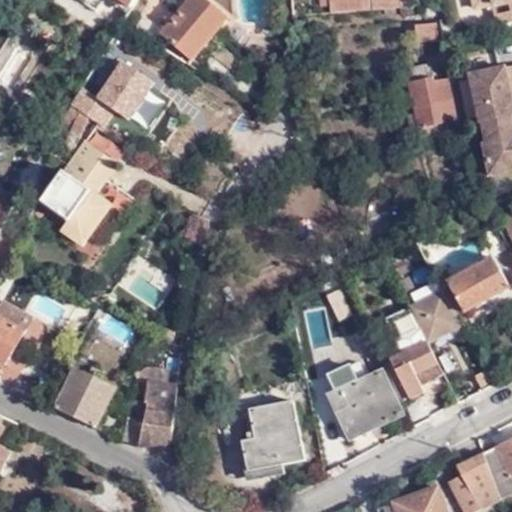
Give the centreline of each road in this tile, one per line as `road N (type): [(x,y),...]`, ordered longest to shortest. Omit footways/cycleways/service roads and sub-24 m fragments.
road 1 (residential): [(284,0),(281,113),(216,224),(191,342),(182,450),(166,483)]
road 2 (residential): [(286,511),(511,401)]
road 3 (residential): [(0,393),(166,483)]
